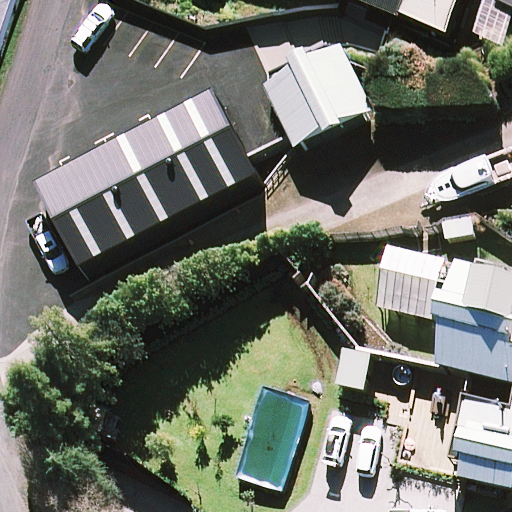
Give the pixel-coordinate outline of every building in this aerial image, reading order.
[(346,0),(446,39),(460,0),(346,0)] [(511,0),(501,0),(499,7),(511,13),(511,0)] [(378,128),(352,61),(272,92),(298,159),(378,128)] [(511,294),(459,285),(441,383),(511,396),(511,294)] [(511,501),(511,422),(469,416),(457,492),(511,501)]
